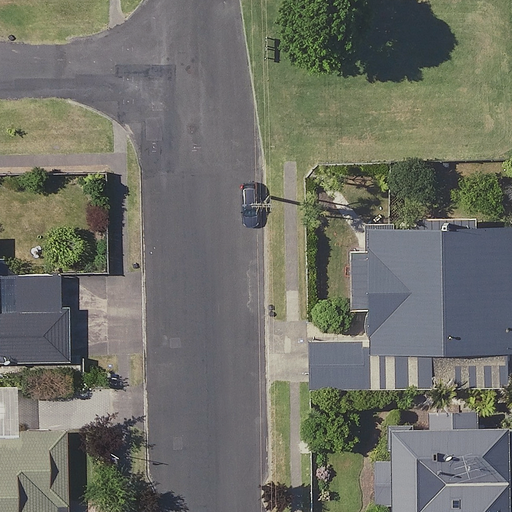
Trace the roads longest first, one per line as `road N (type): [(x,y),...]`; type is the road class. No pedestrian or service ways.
road 1 (residential): [(201,64),(209,511)]
road 2 (residential): [(0,68),(201,64)]
